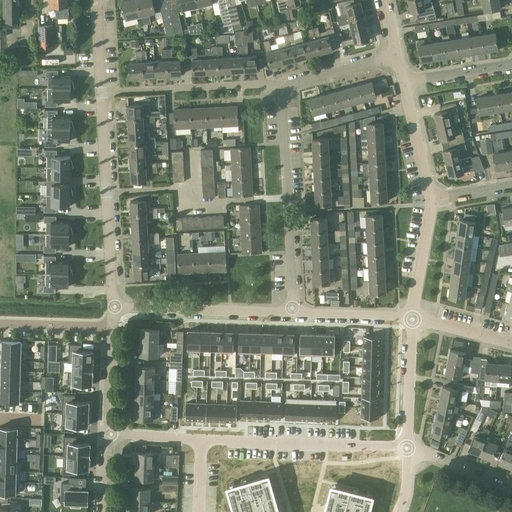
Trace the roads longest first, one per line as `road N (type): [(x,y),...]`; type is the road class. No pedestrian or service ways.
road 1 (residential): [(292,312),(285,92)]
road 2 (residential): [(114,307),(101,91)]
road 3 (residential): [(406,447),(200,439)]
road 4 (residential): [(101,91),(272,83),(285,92)]
road 5 (residential): [(292,312),(114,307)]
road 6 (unclassified): [(406,447),(412,319)]
road 7 (unclassified): [(412,319),(431,199)]
road 8 (unclassified): [(431,199),(403,82)]
road 9 (residential): [(412,319),(292,312)]
